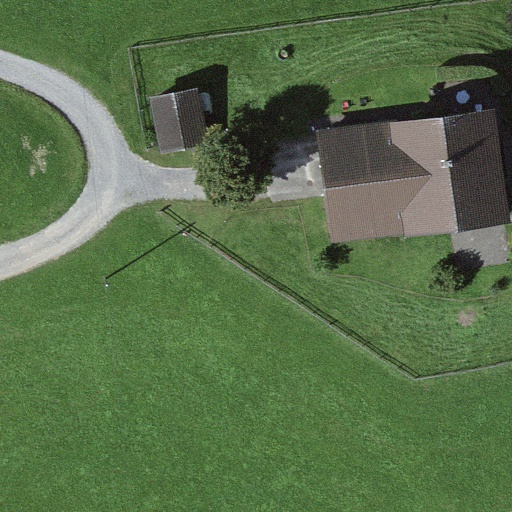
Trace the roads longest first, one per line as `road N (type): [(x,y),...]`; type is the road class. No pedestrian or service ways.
road 1 (track): [(0,72),(69,90),(121,154),(125,192),(80,230),(0,259)]
road 2 (track): [(273,171),(125,192)]
